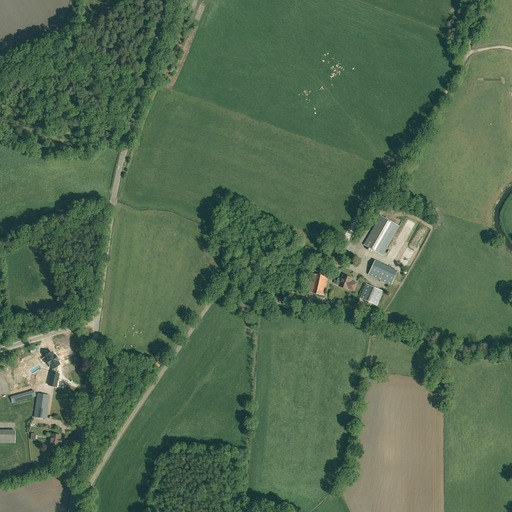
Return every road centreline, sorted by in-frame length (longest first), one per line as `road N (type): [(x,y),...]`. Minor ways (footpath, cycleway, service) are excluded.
road 1 (tertiary): [(97,322),(113,198),(166,0)]
road 2 (tertiary): [(70,511),(97,322)]
